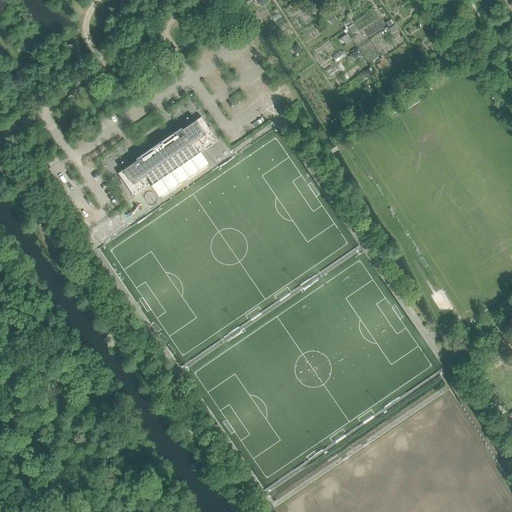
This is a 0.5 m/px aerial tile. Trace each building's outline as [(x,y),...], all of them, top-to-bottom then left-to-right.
[(431,19),(437,15),(433,10),(427,14),(431,19)] [(331,13),(326,17),(331,24),(336,20),(331,13)] [(449,30),(446,24),(439,29),(442,34),(449,30)] [(287,26),(282,29),(286,36),(291,33),(287,26)] [(346,45),(351,41),(347,34),(341,38),(346,45)] [(290,49),(294,55),(300,51),(296,45),(290,49)] [(356,51),(351,55),(355,61),(360,58),(356,51)] [(374,76),(369,69),(364,73),(369,79),(374,76)] [(122,171),(118,173),(134,198),(153,185),(174,170),(178,168),(199,154),(217,141),(201,117),(182,130),(171,137),(173,139),(149,156),(147,153),(137,160),(122,171)] [(502,342),(493,347),(502,360),(510,355),(502,342)] [(25,354),(10,354),(10,384),(36,384),(36,388),(37,390),(38,391),(39,392),(41,393),(42,393),(44,392),(45,391),(45,389),(46,388),(46,353),(31,354),(31,352),(30,352),(30,351),(29,350),(28,350),(26,351),(25,352),(25,354)]
